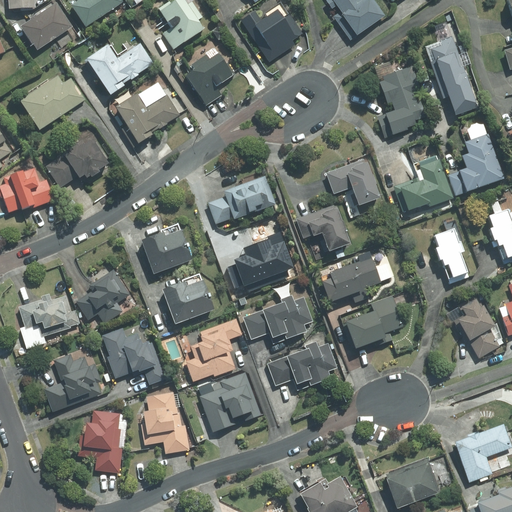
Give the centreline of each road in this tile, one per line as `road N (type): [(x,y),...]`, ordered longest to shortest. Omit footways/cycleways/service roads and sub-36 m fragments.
road 1 (residential): [(394,402),(115,511)]
road 2 (residential): [(215,142),(98,222),(0,265)]
road 3 (residential): [(215,142),(304,78),(326,87),(325,113),(290,135),(261,134)]
